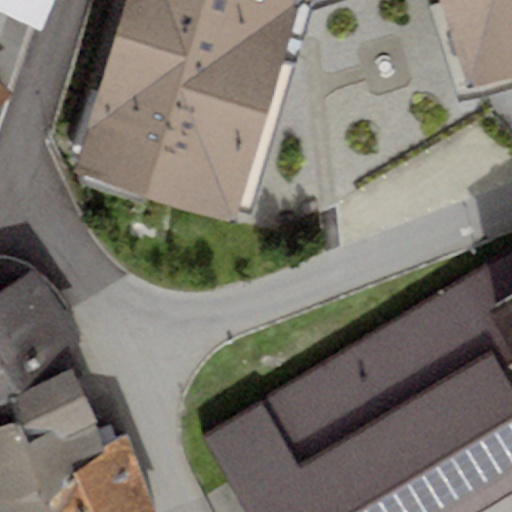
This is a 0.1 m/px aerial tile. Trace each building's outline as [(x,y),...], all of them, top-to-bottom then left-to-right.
[(0,0),(0,11),(39,29),(51,0),(0,0)] [(123,0),(72,172),(234,220),(299,1),(302,0),(123,0)] [(511,75),(511,0),(439,0),(468,89),(511,75)] [(0,80),(0,108),(14,94),(0,80)] [(511,248),(476,270),(499,307),(488,314),(511,353),(511,248)] [(35,267),(0,289),(0,426),(20,420),(26,439),(90,411),(76,378),(82,374),(69,349),(81,339),(35,267)] [(476,270),(199,436),(244,511),(349,511),(511,415),(511,386),(501,368),(511,361),(511,353),(488,314),(499,307),(476,270)] [(106,446),(90,411),(26,439),(30,453),(45,511),(155,511),(126,435),(106,446)] [(511,415),(349,511),(473,511),(511,489),(511,415)] [(0,426),(0,511),(45,511),(30,453),(26,439),(20,420),(0,426)]
